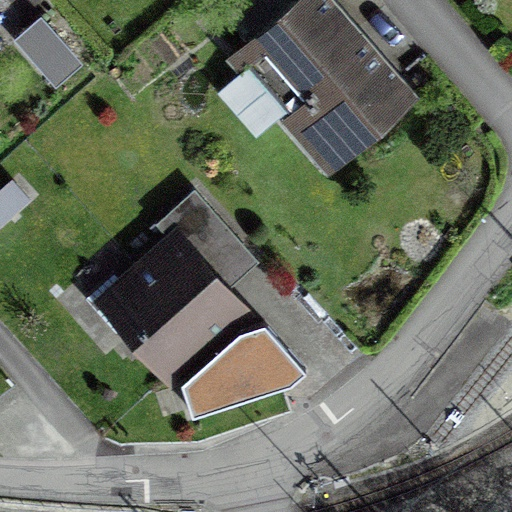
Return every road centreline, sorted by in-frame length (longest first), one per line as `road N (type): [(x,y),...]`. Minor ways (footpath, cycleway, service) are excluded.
road 1 (residential): [(248,469),(293,450),(405,363),(511,225)]
road 2 (residential): [(248,469),(87,484),(0,476)]
road 3 (residential): [(511,123),(405,0)]
